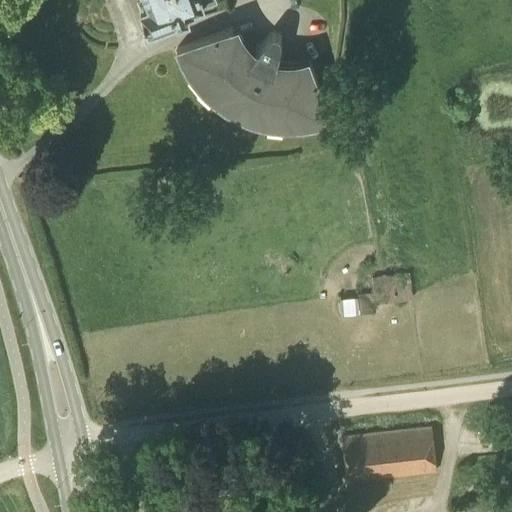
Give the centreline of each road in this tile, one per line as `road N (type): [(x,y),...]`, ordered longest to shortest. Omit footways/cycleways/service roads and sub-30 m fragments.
road 1 (track): [(511,393),(132,437),(25,469)]
road 2 (primary): [(83,511),(56,379),(0,203)]
